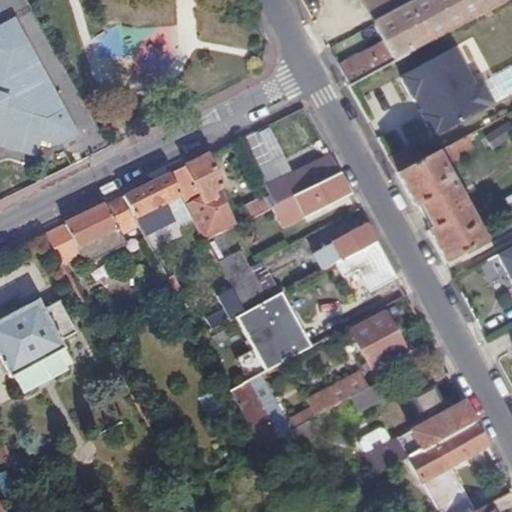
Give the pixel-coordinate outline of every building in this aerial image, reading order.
[(421,0),(375,25),(384,43),(338,68),(349,87),(474,19),(509,0),(421,0)] [(474,19),(349,87),(360,108),(427,72),(429,61),(427,56),(479,27),(474,19)] [(0,145),(39,156),(45,139),(60,143),(77,134),(18,26),(2,35),(0,41),(0,145)] [(511,63),(483,77),(494,101),(511,92),(511,63)] [(511,135),(511,131),(507,124),(485,138),(493,149),(511,135)] [(258,131),(242,139),(256,170),(272,162),(258,131)] [(471,133),(442,149),(445,155),(450,153),(454,160),(473,149),(469,142),(474,138),(471,133)] [(413,146),(389,160),(396,174),(422,161),(413,146)] [(422,161),(396,174),(414,206),(417,205),(422,215),(430,230),(428,232),(445,263),(481,243),(433,154),(422,161)] [(199,160),(168,175),(179,195),(185,205),(192,220),(204,241),(224,231),(214,210),(220,207),(213,193),(218,190),(223,187),(207,156),(199,160)] [(275,207),(340,176),(330,156),(266,189),(270,197),(275,207)] [(144,187),(123,197),(134,217),(162,203),(179,195),(168,175),(144,187)] [(305,220),(351,195),(340,176),(275,207),(272,208),(283,230),(304,219),(305,220)] [(225,205),(218,190),(213,193),(220,207),(225,205)] [(89,213),(47,234),(62,264),(139,226),(134,217),(123,197),(89,213)] [(270,209),(272,208),(275,207),(270,197),(265,199),(270,209)] [(511,211),(494,221),(500,233),(511,226),(511,197),(506,200),(511,211)] [(249,218),(270,209),(265,199),(245,209),(249,218)] [(134,217),(139,226),(140,228),(167,214),(162,203),(134,217)] [(192,220),(185,205),(171,212),(180,227),(192,220)] [(225,205),(220,207),(214,210),(224,231),(235,226),(225,205)] [(324,270),(335,264),(377,242),(368,226),(316,254),(324,270)] [(371,293),(397,278),(390,266),(377,242),(335,264),(344,280),(359,272),(371,293)] [(511,248),(508,251),(498,257),(511,283),(511,248)] [(217,266),(225,281),(249,268),(241,253),(217,266)] [(243,314),(279,295),(262,262),(249,268),(225,281),(230,290),(243,314)] [(173,277),(168,279),(177,295),(181,293),(173,277)] [(207,322),(212,331),(235,318),(243,314),(230,290),(217,297),(225,311),(218,315),(217,316),(207,322)] [(266,373),(303,353),(283,317),(289,313),(279,295),(243,314),(235,318),(266,373)] [(76,334),(59,302),(43,311),(38,302),(0,321),(0,360),(9,379),(63,350),(60,343),(76,334)] [(406,352),(385,315),(352,334),(372,370),(406,352)] [(252,433),(259,447),(356,395),(360,393),(352,379),(282,416),(260,376),(230,393),(252,433)] [(387,396),(380,382),(360,393),(356,395),(364,409),(387,396)] [(366,456),(376,476),(409,459),(475,423),(465,402),(447,412),(434,389),(415,399),(428,422),(366,456)] [(474,511),(450,468),(489,446),(475,423),(409,459),(437,511),(474,511)] [(221,450),(228,464),(259,447),(252,433),(221,450)]
